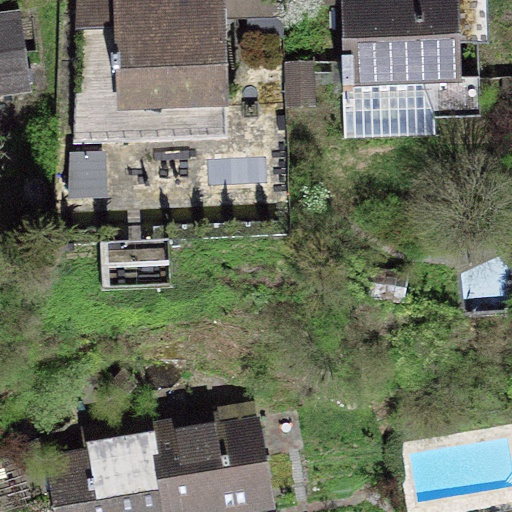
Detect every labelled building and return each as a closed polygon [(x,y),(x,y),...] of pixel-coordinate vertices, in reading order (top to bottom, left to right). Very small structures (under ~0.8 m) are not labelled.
[(79,0),(80,35),(110,34),(112,119),(223,116),(221,24),(280,23),(279,0),(79,0)] [(485,49),(485,0),(455,0),(455,1),(390,1),(389,0),(310,0),(310,13),(335,13),(335,64),(341,65),(340,144),(434,144),(435,120),(480,120),(481,83),(460,83),(460,49),(485,49)] [(0,101),(27,98),(18,16),(0,17),(0,101)] [(313,68),(285,68),(286,114),(313,113),(313,68)] [(412,274),(372,268),(367,300),(407,306),(412,274)] [(279,511),(264,422),(161,442),(174,511),(279,511)] [(174,511),(161,442),(48,464),(56,511),(174,511)]
